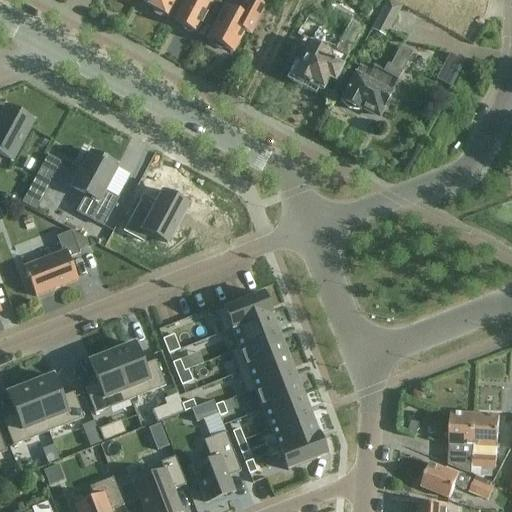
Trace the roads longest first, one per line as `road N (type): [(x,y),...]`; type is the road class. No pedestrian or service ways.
road 1 (residential): [(0,351),(306,230)]
road 2 (secondary): [(306,230),(279,174),(44,48)]
road 3 (residential): [(306,230),(462,171),(511,82)]
road 4 (secondary): [(511,307),(364,354)]
road 5 (secondary): [(364,354),(306,230)]
road 6 (tertiary): [(363,481),(370,430),(364,354)]
